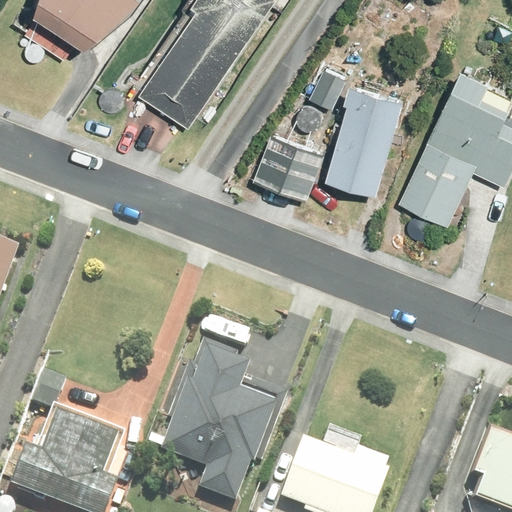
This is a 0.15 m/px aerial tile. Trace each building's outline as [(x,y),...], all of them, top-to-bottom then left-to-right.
[(42,0),(38,12),(89,46),(138,0),(42,0)] [(196,0),(195,3),(201,7),(141,94),(190,127),(277,0),(196,0)] [(413,2),(408,10),(422,18),(426,10),(413,2)] [(327,68),(312,97),(333,108),(348,78),(327,68)] [(511,112),(511,106),(510,106),(511,101),(511,95),(491,85),(492,83),(466,70),(402,202),(448,225),(475,171),(506,186),(511,173),(511,123),(508,121),(511,112)] [(356,83),(329,180),(381,194),(407,97),(356,83)] [(273,133),(256,183),(308,201),(325,152),(273,133)] [(0,302),(20,252),(0,244),(0,302)] [(200,489),(237,503),(251,464),(255,466),(258,459),(263,461),(288,393),(248,379),(251,367),(235,362),(238,355),(205,342),(195,366),(189,364),(169,418),(174,419),(162,452),(207,470),(200,489)] [(45,373),(32,403),(53,411),(65,381),(45,373)] [(106,511),(118,483),(105,479),(121,438),(59,414),(43,455),(27,448),(12,487),(76,511),(106,511)] [(165,440),(152,434),(149,443),(162,447),(165,440)] [(475,476),(485,480),(477,501),(506,511),(511,511),(511,442),(492,434),(475,476)] [(375,511),(390,474),(304,441),(282,498),(306,507),(305,511),(306,511),(375,511)]
